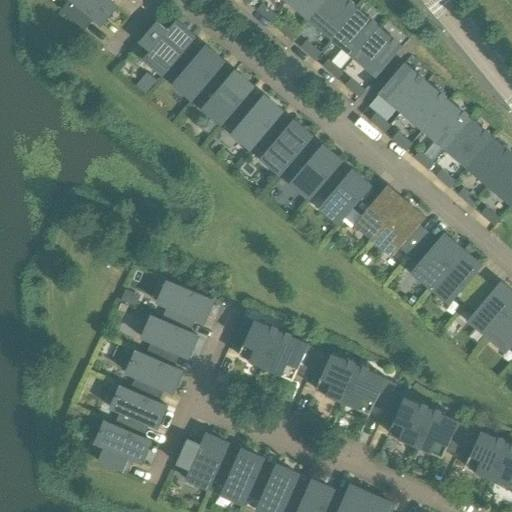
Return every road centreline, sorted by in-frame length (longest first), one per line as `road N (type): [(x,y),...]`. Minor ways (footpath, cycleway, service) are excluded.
road 1 (residential): [(186,0),(511,266)]
road 2 (residential): [(190,403),(463,511)]
road 3 (unclassified): [(437,0),(511,94)]
